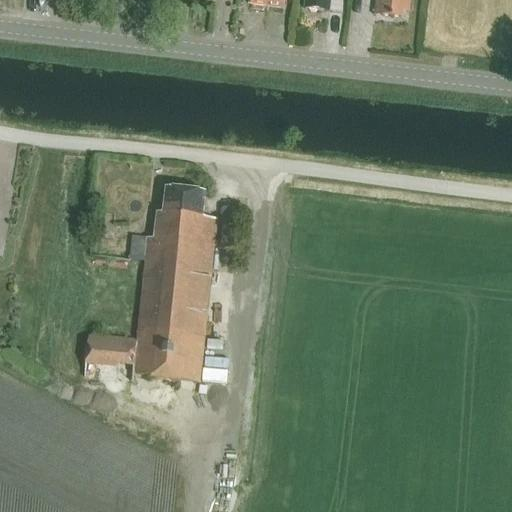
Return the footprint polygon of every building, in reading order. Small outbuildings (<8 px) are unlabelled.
[(268,9),(268,0),(251,0),(250,7),(268,9)] [(268,0),(268,9),(285,11),(286,0),(268,0)] [(305,0),(304,11),(306,11),(306,13),(315,14),(316,12),(331,14),(332,0),(305,0)] [(410,14),(411,0),(376,0),(375,17),(402,20),(402,13),(410,14)] [(134,238),(131,262),(146,264),(137,342),(133,377),(200,384),(218,221),(203,220),(206,194),(166,190),(164,215),(158,214),(155,240),(134,238)]
